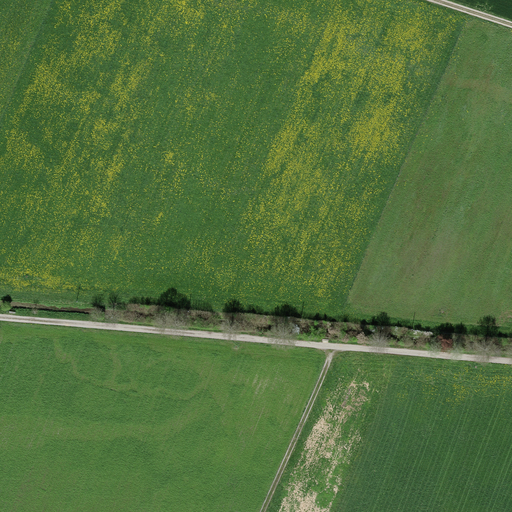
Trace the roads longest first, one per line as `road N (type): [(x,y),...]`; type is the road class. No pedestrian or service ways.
road 1 (track): [(511,365),(0,318)]
road 2 (track): [(329,349),(261,511)]
